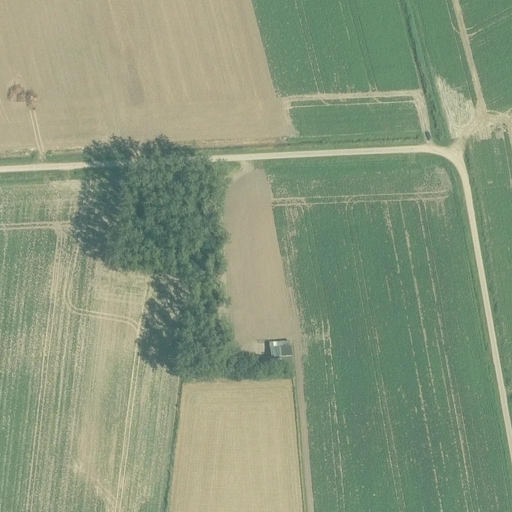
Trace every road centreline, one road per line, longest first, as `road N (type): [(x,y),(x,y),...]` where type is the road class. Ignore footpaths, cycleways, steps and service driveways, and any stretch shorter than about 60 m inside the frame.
road 1 (unclassified): [(0,170),(452,154)]
road 2 (unclassified): [(511,450),(463,170),(452,154)]
